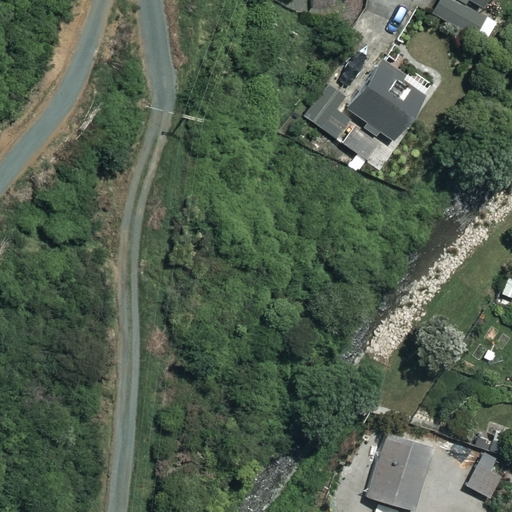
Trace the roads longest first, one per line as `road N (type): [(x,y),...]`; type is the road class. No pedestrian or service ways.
road 1 (track): [(156,0),(157,101),(123,257),(125,393),(111,511)]
road 2 (track): [(116,0),(55,122),(0,192)]
